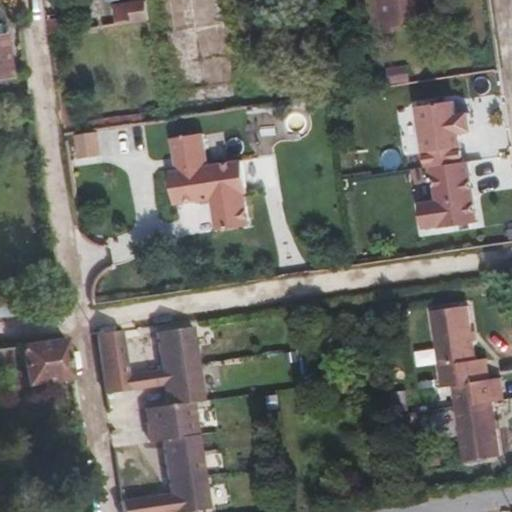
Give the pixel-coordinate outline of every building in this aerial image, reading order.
[(382,0),(387,29),(422,24),(421,19),(433,17),(430,0),(382,0)] [(153,21),(151,4),(120,8),(121,25),(153,21)] [(53,22),(54,35),(71,33),(70,19),(53,22)] [(0,79),(15,78),(8,28),(0,29),(0,79)] [(391,72),(394,89),(415,86),(412,69),(391,72)] [(457,104),(421,110),(430,171),(434,171),(467,166),(462,132),(477,130),(474,112),(459,114),(457,104)] [(75,130),(77,153),(91,152),(90,129),(75,130)] [(207,136),(175,140),(180,172),(173,173),(178,208),(216,203),(221,234),(254,229),(250,198),(253,198),(248,164),(212,169),(207,136)] [(471,165),(467,166),(434,171),(440,205),(422,207),(425,231),(443,228),(443,232),(480,226),(471,165)] [(434,315),(445,391),(491,385),(488,362),(478,363),(470,310),(434,315)] [(148,413),(153,448),(165,446),(173,498),(125,505),(126,511),(211,511),(196,406),(205,405),(195,331),(160,336),(169,410),(148,413)] [(125,335),(100,338),(109,397),(157,390),(155,376),(131,379),(125,335)] [(76,381),(70,342),(8,351),(14,390),(76,381)] [(435,346),(415,350),(418,365),(438,361),(435,346)] [(454,392),(457,412),(494,407),(506,406),(503,383),(491,385),(445,391),(445,393),(454,392)] [(494,407),(457,412),(459,427),(465,468),(502,462),(494,407)] [(439,430),(459,427),(457,412),(437,415),(439,430)]
